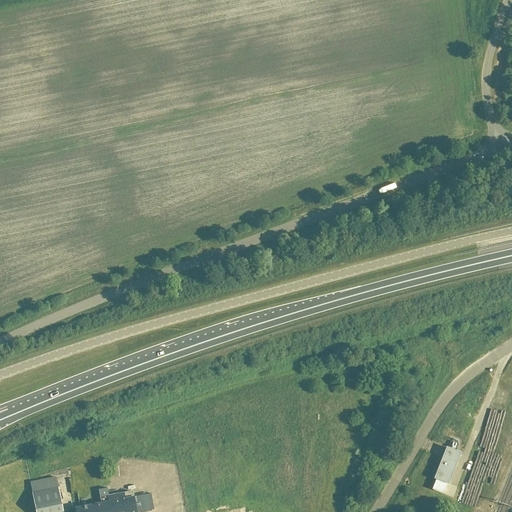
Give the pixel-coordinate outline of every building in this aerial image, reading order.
[(218,436),(112,456),(115,473),(221,454),(218,436)] [(448,483),(459,454),(447,449),(436,479),(437,479),(446,482),(448,483)] [(34,511),(61,511),(57,489),(58,489),(55,477),(29,482),(31,494),(34,511)] [(437,479),(434,489),(442,492),(446,482),(437,479)] [(239,481),(168,494),(172,511),(242,498),(239,481)] [(108,496),(106,488),(98,490),(100,501),(102,501),(102,504),(67,511),(149,511),(153,511),(150,495),(133,498),(132,493),(132,491),(108,496)]
